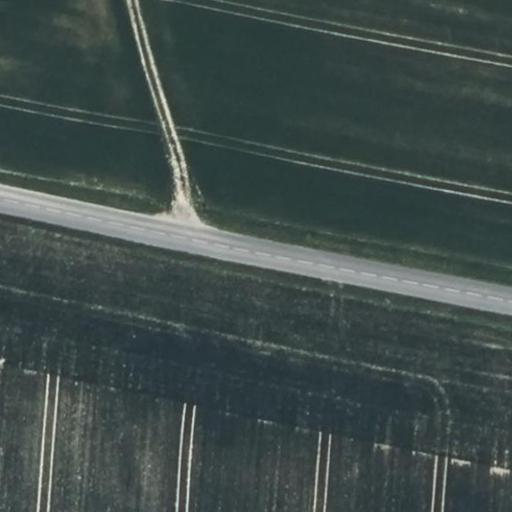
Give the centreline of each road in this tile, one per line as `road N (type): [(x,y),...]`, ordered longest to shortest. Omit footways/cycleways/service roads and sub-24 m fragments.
road 1 (tertiary): [(511,302),(0,197)]
road 2 (track): [(198,240),(134,0)]
